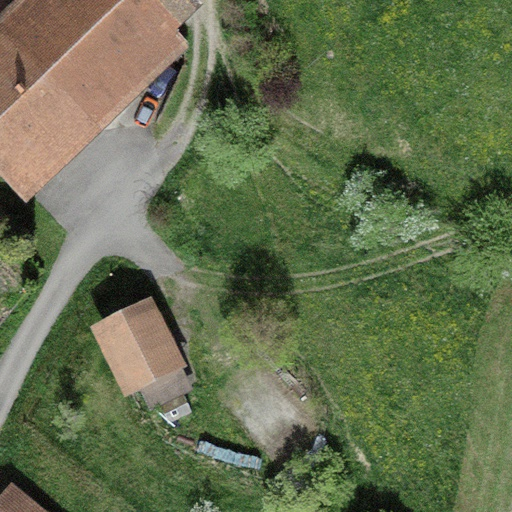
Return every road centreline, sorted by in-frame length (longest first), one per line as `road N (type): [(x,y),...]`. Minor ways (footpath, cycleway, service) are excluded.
road 1 (track): [(201,0),(205,54),(195,100),(51,303),(0,402)]
road 2 (track): [(111,216),(180,269),(261,284),(385,262),(511,216)]
